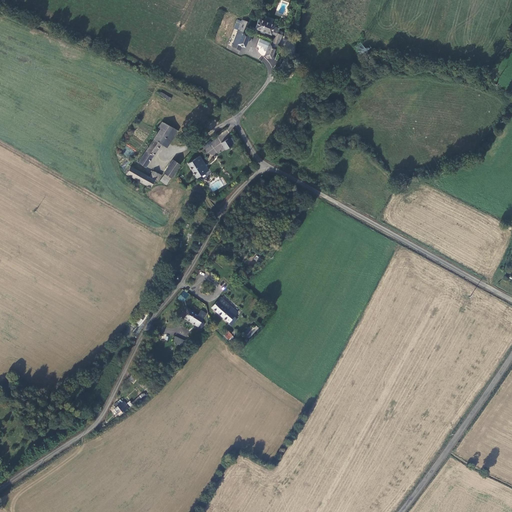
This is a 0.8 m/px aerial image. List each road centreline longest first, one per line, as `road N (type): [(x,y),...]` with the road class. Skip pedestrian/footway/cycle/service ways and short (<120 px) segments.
road 1 (unclassified): [(269,170),(228,206),(81,436),(0,485)]
road 2 (unclassified): [(511,300),(269,170)]
road 3 (track): [(0,7),(88,42),(235,120)]
road 4 (unclassified): [(399,511),(511,356)]
